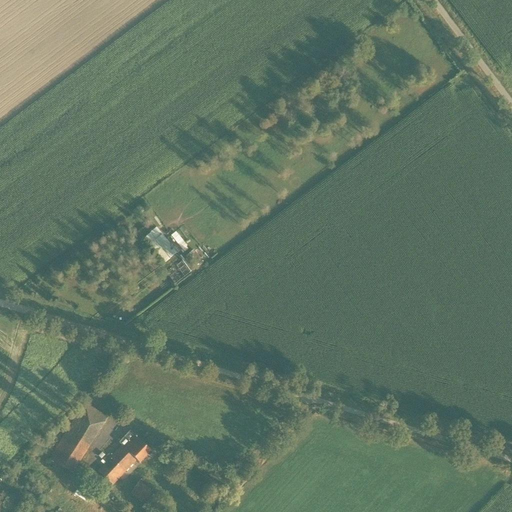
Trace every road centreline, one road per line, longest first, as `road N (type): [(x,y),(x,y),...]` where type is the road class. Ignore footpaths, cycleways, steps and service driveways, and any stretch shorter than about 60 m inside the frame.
road 1 (unclassified): [(511,462),(134,345)]
road 2 (track): [(0,305),(134,345)]
road 3 (unclassified): [(511,97),(435,0)]
